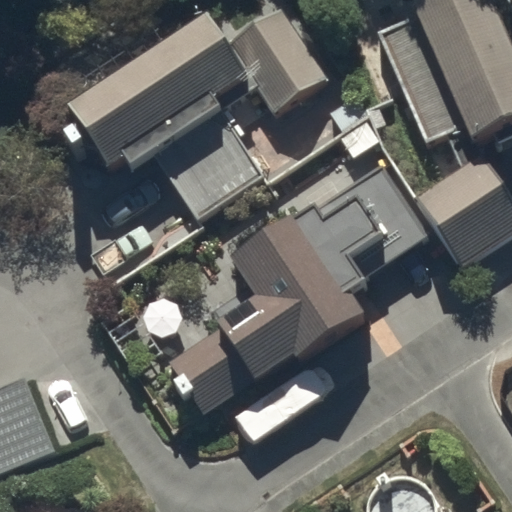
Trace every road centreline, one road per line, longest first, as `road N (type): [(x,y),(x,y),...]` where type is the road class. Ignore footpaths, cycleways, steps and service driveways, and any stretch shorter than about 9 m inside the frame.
road 1 (residential): [(218,511),(511,312)]
road 2 (unknown): [(444,358),(511,458)]
